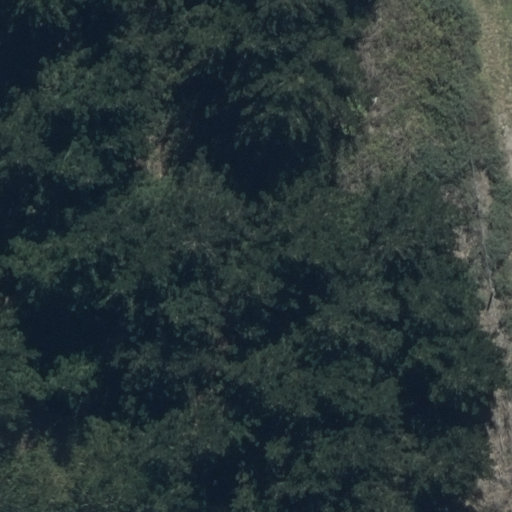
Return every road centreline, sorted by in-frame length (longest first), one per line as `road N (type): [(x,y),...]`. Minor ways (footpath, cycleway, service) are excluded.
road 1 (unknown): [(16,511),(27,384),(0,201)]
road 2 (unknown): [(0,120),(60,0)]
